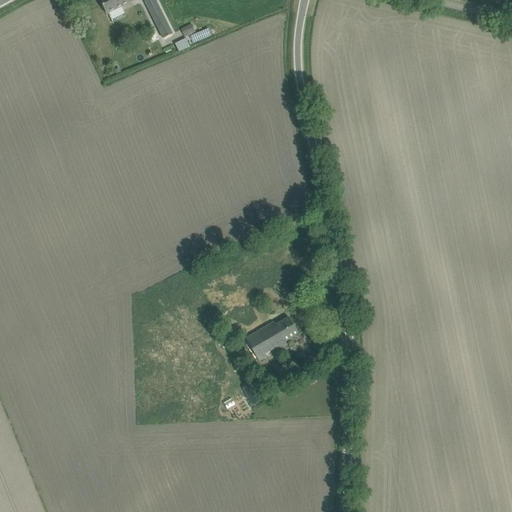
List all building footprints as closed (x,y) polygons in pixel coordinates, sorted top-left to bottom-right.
[(99,0),(107,14),(134,0),(99,0)] [(154,20),(163,16),(155,0),(148,0),(145,2),(154,20)] [(185,38),(196,32),(192,25),(181,30),(185,38)] [(195,42),(211,36),(208,29),(192,35),(195,42)] [(178,51),(189,46),(186,38),(175,44),(178,51)] [(299,334),(289,318),(276,326),(274,323),(246,339),(259,362),(266,357),(265,355),(276,348),(277,351),(278,350),(287,345),(285,342),(299,334)] [(323,348),(337,338),(332,331),(318,341),(323,348)] [(302,363),(314,355),(307,345),(295,353),(302,363)] [(253,383),(243,389),(253,406),(263,400),(253,383)]
